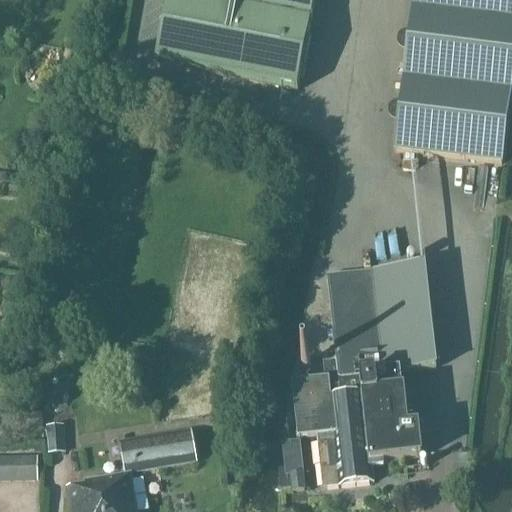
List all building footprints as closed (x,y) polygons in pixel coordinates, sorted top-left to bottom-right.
[(317,0),(171,0),(159,64),(300,91),(317,0)] [(501,165),(511,78),(511,0),(413,0),(394,152),(501,165)] [(424,267),(327,278),(337,361),(323,363),(324,381),(292,385),(298,440),(318,438),(324,488),(374,482),(372,464),(422,459),(418,427),(409,428),(404,392),(402,392),(400,372),(436,367),(424,267)] [(64,429),(46,429),(47,455),(65,455),(64,429)] [(85,487),(66,490),(69,511),(136,511),(131,476),(196,465),(191,432),(125,443),(124,437),(119,438),(125,476),(85,483),(85,487)] [(0,484),(8,485),(38,485),(39,459),(0,459),(0,484)] [(304,491),(303,474),(291,475),(293,492),(304,491)]
